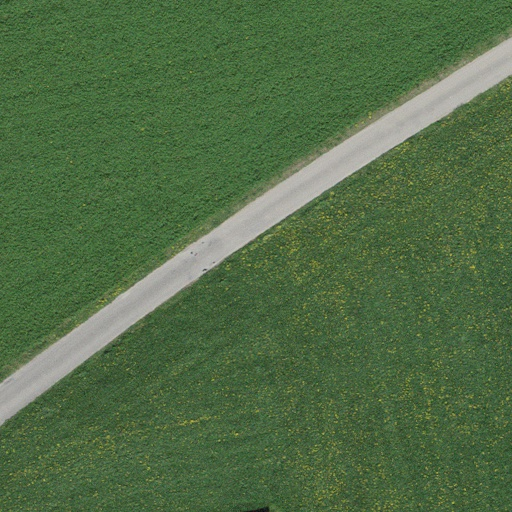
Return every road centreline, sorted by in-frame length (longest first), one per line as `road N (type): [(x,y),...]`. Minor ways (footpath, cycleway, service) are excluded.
road 1 (track): [(511,51),(163,274)]
road 2 (residential): [(163,274),(0,400)]
